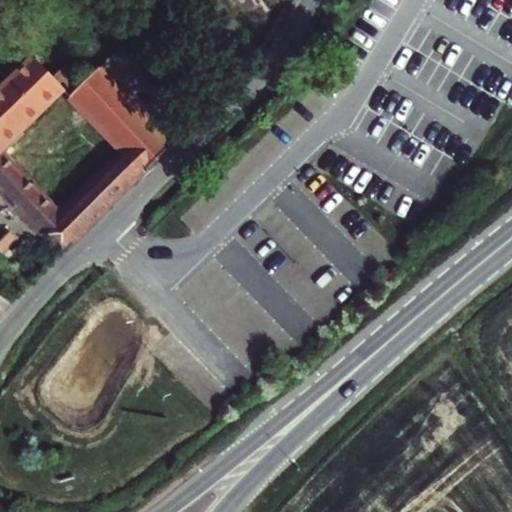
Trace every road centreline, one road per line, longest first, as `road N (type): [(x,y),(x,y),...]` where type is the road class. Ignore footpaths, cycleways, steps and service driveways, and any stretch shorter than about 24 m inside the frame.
road 1 (residential): [(0,343),(248,88),(312,0)]
road 2 (secondary): [(436,299),(164,511)]
road 3 (secondary): [(224,511),(436,299)]
